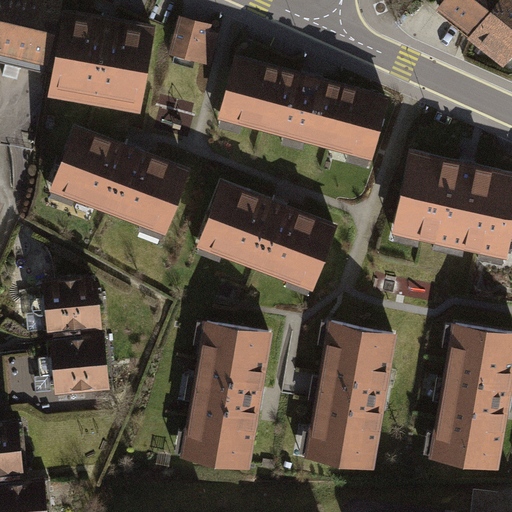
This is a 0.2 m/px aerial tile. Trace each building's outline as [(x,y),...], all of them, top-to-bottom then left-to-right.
[(60,1),(56,0),(0,0),(0,47),(46,58),(60,1)] [(511,0),(445,0),(440,8),(506,58),(511,49),(511,0)] [(158,28),(68,13),(53,98),(143,113),(158,28)] [(211,24),(181,16),(172,53),(210,63),(218,34),(209,32),(211,24)] [(390,98),(237,57),(221,116),(374,156),(390,98)] [(190,170),(76,128),(54,187),(168,230),(190,170)] [(511,164),(409,143),(392,224),(507,248),(511,224),(511,164)] [(337,229),(228,186),(203,250),(312,293),(337,229)] [(50,330),(54,330),(59,390),(112,386),(107,336),(103,337),(98,278),(46,282),(50,330)] [(403,279),(401,287),(431,295),(433,287),(403,279)] [(511,382),(511,322),(450,313),(427,451),(499,463),(511,382)] [(271,338),(211,328),(189,459),(250,469),(271,338)] [(373,468),(396,339),(338,328),(315,458),(373,468)] [(21,422),(0,423),(0,511),(50,511),(48,480),(26,481),(21,422)]
